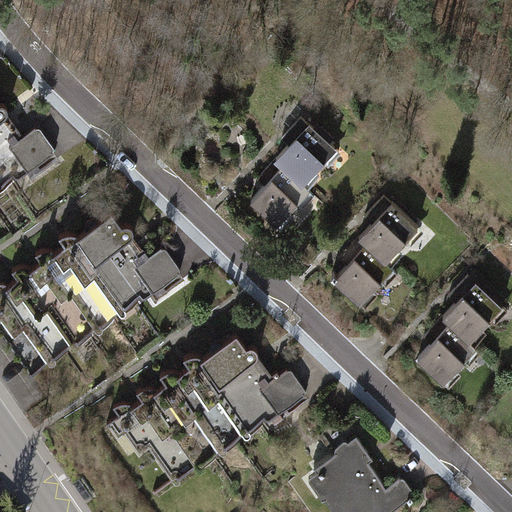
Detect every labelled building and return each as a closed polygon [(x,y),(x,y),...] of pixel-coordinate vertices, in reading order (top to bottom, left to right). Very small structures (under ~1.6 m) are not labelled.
[(0,97),(0,185),(25,168),(34,180),(68,157),(40,117),(22,129),(0,97)] [(338,148),(310,119),(272,157),(285,169),(251,203),(280,232),(315,198),(302,185),(338,148)] [(420,227),(392,199),(355,236),(367,248),(334,282),(362,311),(396,277),(383,264),(420,227)] [(119,204),(0,283),(0,328),(28,370),(145,291),(155,307),(194,281),(167,241),(151,252),(119,204)] [(478,278),(442,313),(452,323),(418,356),(448,386),(480,354),(467,341),(504,304),(478,278)] [(236,327),(100,426),(151,496),(264,414),(277,432),(317,402),(286,360),(269,373),(236,327)] [(380,484),(350,439),(304,470),(332,511),(379,511),(411,491),(398,472),(380,484)] [(80,480),(74,485),(86,502),(92,498),(80,480)]
